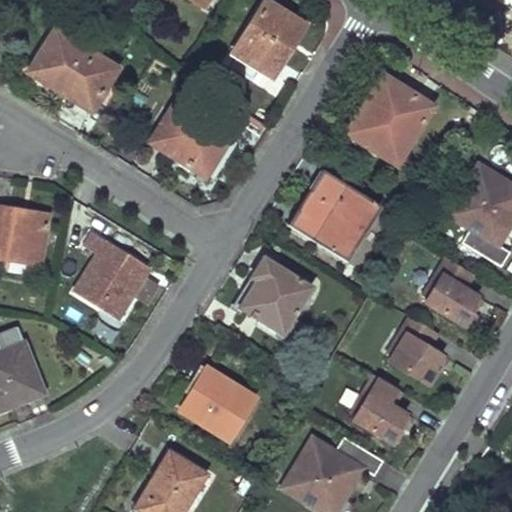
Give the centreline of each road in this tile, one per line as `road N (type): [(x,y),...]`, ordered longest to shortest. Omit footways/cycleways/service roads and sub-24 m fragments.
road 1 (residential): [(0,455),(70,429),(152,359),(221,244)]
road 2 (residential): [(221,244),(371,1)]
road 3 (residential): [(221,244),(62,149),(16,142)]
road 4 (residential): [(402,511),(511,334)]
road 5 (residential): [(390,14),(511,96)]
